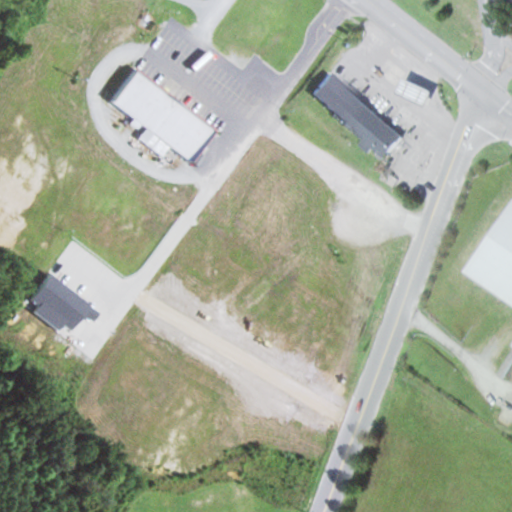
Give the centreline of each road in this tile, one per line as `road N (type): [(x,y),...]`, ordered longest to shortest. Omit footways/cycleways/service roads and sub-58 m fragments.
road 1 (residential): [(325,511),(486,94)]
road 2 (primary): [(511,113),(367,0)]
